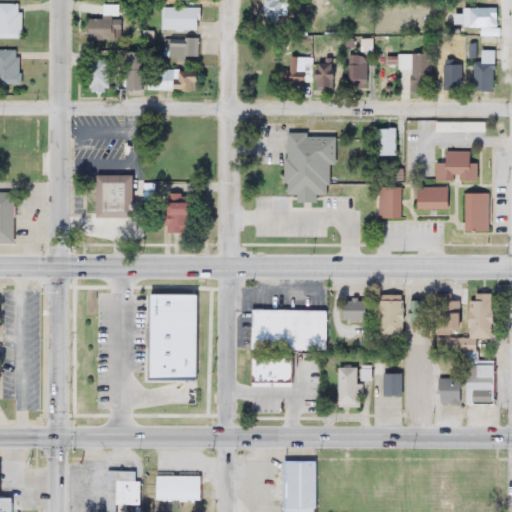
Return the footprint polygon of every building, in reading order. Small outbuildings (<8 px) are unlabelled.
[(261,0),(280,0),(280,19),(261,19),(261,0)] [(18,38),(0,38),(0,3),(18,3),(18,38)] [(101,4),(118,4),(119,39),(84,39),(84,19),(101,19),(101,4)] [(197,30),(160,30),(160,7),(197,7),(197,30)] [(494,8),(494,27),(458,27),(458,8),(494,8)] [(162,38),(196,38),(196,56),(162,56),(162,38)] [(16,84),(0,84),(0,50),(16,50),(16,84)] [(116,90),(115,52),(137,51),(138,90),(116,90)] [(430,54),(430,89),(409,89),(409,70),(394,70),(394,54),(430,54)] [(346,89),(346,56),(363,56),(363,89),(346,89)] [(106,59),(106,91),(85,91),(85,59),(106,59)] [(310,90),(310,60),(330,60),(330,90),(310,90)] [(469,61),(491,62),(489,91),(468,90),(469,61)] [(170,91),(170,71),(193,71),(193,91),(170,91)] [(458,122),(458,123),(482,123),(482,132),(461,132),(461,131),(433,131),(433,122),(458,122)] [(373,155),(373,129),(392,129),(392,155),(373,155)] [(332,164),(326,164),(325,195),(314,195),(313,203),(294,202),(294,195),(281,195),(284,133),(333,135),(332,164)] [(475,180),(433,180),(433,163),(442,163),(442,151),(467,152),(467,163),(475,163),(475,180)] [(91,218),(91,176),(124,176),(124,217),(91,218)] [(447,209),(413,209),(413,186),(447,187),(447,209)] [(376,188),(398,188),(398,219),(376,219),(376,188)] [(11,243),(0,243),(0,193),(11,193),(11,243)] [(161,233),(161,194),(185,194),(185,233),(161,233)] [(462,231),(462,194),(486,194),(486,231),(462,231)] [(152,375),(152,366),(152,287),(206,287),(205,376),(152,375)] [(448,294),(448,301),(456,301),(456,335),(433,335),(433,294),(448,294)] [(464,405),(465,352),(434,352),(434,339),(464,339),(465,302),(471,302),(471,294),(489,294),(488,340),(476,340),(475,362),(491,362),(490,405),(464,405)] [(399,298),(399,337),(370,337),(370,298),(399,298)] [(336,321),(336,300),(363,300),(363,321),(336,321)] [(407,319),(407,301),(422,301),(422,319),(407,319)] [(248,349),(249,310),(326,312),(325,351),(248,349)] [(76,412),(137,413),(137,354),(76,353),(76,412)] [(246,357),(291,358),(290,385),(246,384),(246,357)] [(354,367),(354,407),(334,407),(334,367),(354,367)] [(400,374),(400,397),(381,397),(381,374),(400,374)] [(435,404),(435,379),(458,379),(458,404),(435,404)] [(315,511),(279,511),(280,461),(316,461),(315,511)] [(486,505),(487,468),(430,467),(429,511),(450,511),(451,505),(486,505)] [(373,499),(394,499),(394,487),(405,487),(405,476),(394,476),(394,469),(373,469),(373,499)] [(113,504),(113,511),(97,511),(99,471),(133,472),(133,481),(138,481),(137,505),(113,504)] [(153,501),(153,475),(197,475),(197,501),(153,501)] [(337,511),(337,479),(321,478),(320,511),(337,511)] [(8,511),(0,511),(0,498),(8,498),(8,511)]
